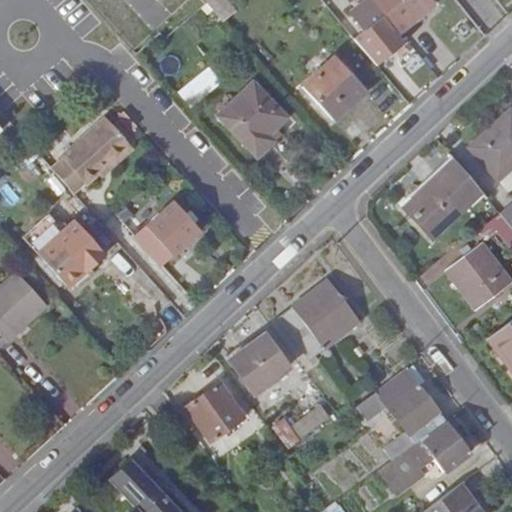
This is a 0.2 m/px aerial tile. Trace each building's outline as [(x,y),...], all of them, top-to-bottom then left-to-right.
[(79,0),(56,0),(53,3),(74,26),(90,12),(79,0)] [(214,0),(229,17),(241,6),(236,0),(214,0)] [(440,1),(438,0),(406,0),(380,19),(358,36),(382,65),(407,44),(399,35),(440,1)] [(372,10),(380,19),(406,0),(377,0),(380,3),(372,10)] [(74,26),(53,3),(20,32),(42,56),(74,26)] [(127,38),(147,58),(169,38),(159,27),(167,20),(159,11),(127,38)] [(370,87),(339,53),(307,84),(338,118),(370,87)] [(20,92),(42,115),(80,80),(58,56),(20,92)] [(297,123),(259,80),(224,111),(263,153),(297,123)] [(90,180),(134,139),(109,111),(64,151),(66,154),(54,164),(76,189),(88,178),(90,180)] [(511,167),(511,112),(478,143),(506,174),(507,172),(511,167)] [(438,234),(487,187),(459,153),(409,203),(438,234)] [(45,183),(55,197),(67,188),(57,174),(45,183)] [(204,229),(178,200),(140,234),(166,263),(204,229)] [(511,217),(507,211),(487,226),(493,236),(503,228),(511,239),(511,217)] [(111,256),(79,219),(45,251),(77,288),(111,256)] [(511,283),(511,275),(486,242),(450,268),(480,307),(511,283)] [(0,343),(10,334),(14,339),(54,302),(23,269),(0,290),(0,343)] [(369,317),(339,275),(282,313),(312,355),(369,317)] [(511,321),(494,335),(506,350),(510,346),(511,349),(511,321)] [(297,363),(272,330),(237,354),(261,387),(297,363)] [(503,353),(511,366),(511,349),(510,346),(506,350),(503,353)] [(425,362),(416,368),(429,386),(438,380),(425,362)] [(407,437),(412,445),(451,417),(429,386),(416,368),(415,367),(385,389),(384,386),(363,402),(378,422),(399,407),(413,427),(404,433),(407,437)] [(249,413),(225,378),(192,402),(215,437),(249,413)] [(319,401),(276,433),(289,450),(332,418),(319,401)] [(258,412),(261,417),(266,414),(263,409),(258,412)] [(412,445),(400,455),(394,459),(411,481),(427,470),(422,462),(437,451),(449,467),(474,449),(451,417),(412,445)] [(400,455),(412,445),(407,437),(394,446),(400,455)] [(151,476),(134,458),(113,478),(139,506),(132,511),(184,511),(176,503),(151,476)] [(488,511),(466,481),(425,511),(488,511)] [(345,511),(341,502),(320,511),(345,511)]
